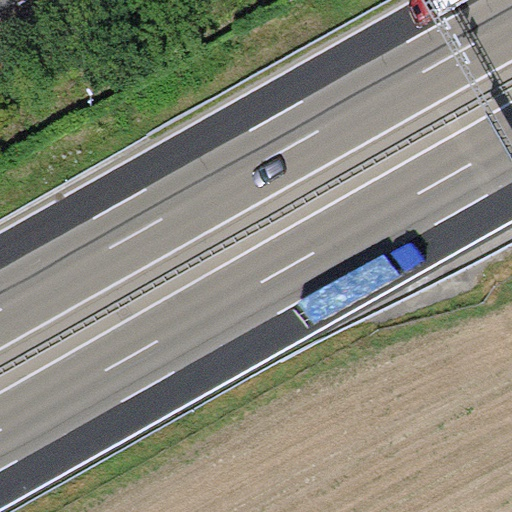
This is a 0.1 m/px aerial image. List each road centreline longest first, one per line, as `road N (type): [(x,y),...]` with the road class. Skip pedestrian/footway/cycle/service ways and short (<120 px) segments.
road 1 (motorway): [(0,450),(511,160)]
road 2 (motorway): [(511,1),(0,287)]
